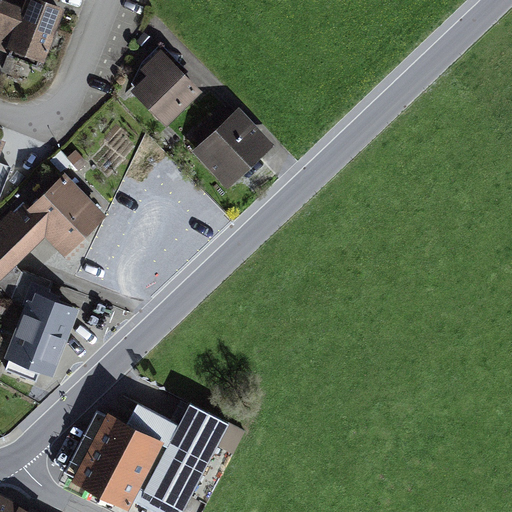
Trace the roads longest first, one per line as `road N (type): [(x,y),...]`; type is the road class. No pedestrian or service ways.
road 1 (residential): [(0,474),(499,0)]
road 2 (residential): [(0,112),(39,120),(60,110),(109,0)]
